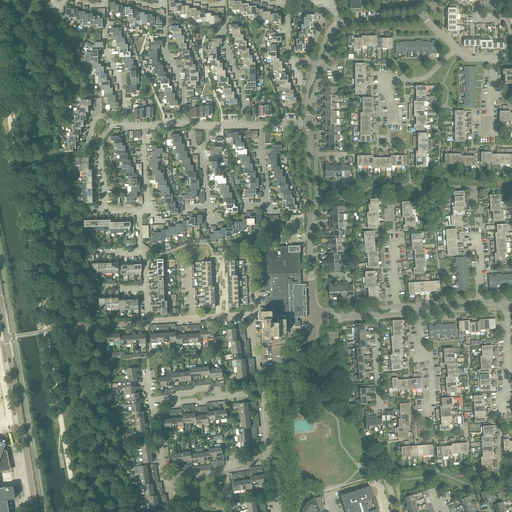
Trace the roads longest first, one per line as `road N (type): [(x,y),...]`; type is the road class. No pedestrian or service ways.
road 1 (unclassified): [(2,309),(35,511)]
road 2 (residential): [(252,314),(148,322),(146,288)]
road 3 (residential): [(124,126),(123,92),(105,50),(106,5)]
road 4 (residential): [(389,124),(389,80),(426,77),(455,48)]
road 5 (residential): [(183,125),(162,5)]
road 6 (residential): [(242,124),(222,4)]
road 7 (residential): [(252,314),(257,246),(309,238)]
